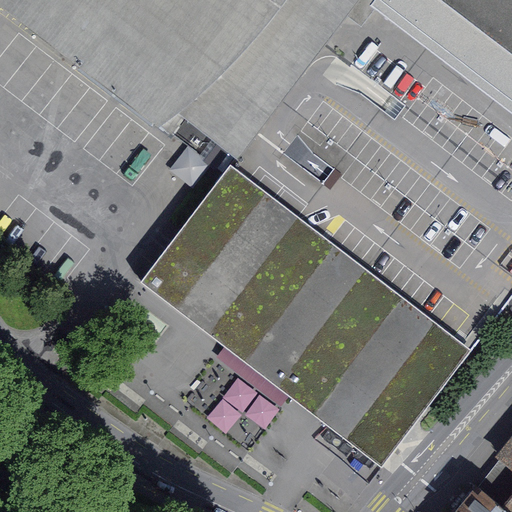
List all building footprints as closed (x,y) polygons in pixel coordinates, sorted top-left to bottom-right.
[(0,0),(0,6),(158,127),(179,113),(207,135),(236,157),(355,0),(0,0)] [(355,0),(236,157),(140,282),(255,371),(307,410),(381,468),(485,332),(511,296),(511,100),(381,0),(355,0)] [(511,0),(381,0),(511,100),(511,0)] [(511,445),(509,449),(479,488),(502,506),(511,494),(511,445)] [(479,488),(459,511),(507,511),(502,506),(479,488)] [(507,511),(511,511),(511,494),(502,506),(507,511)]
